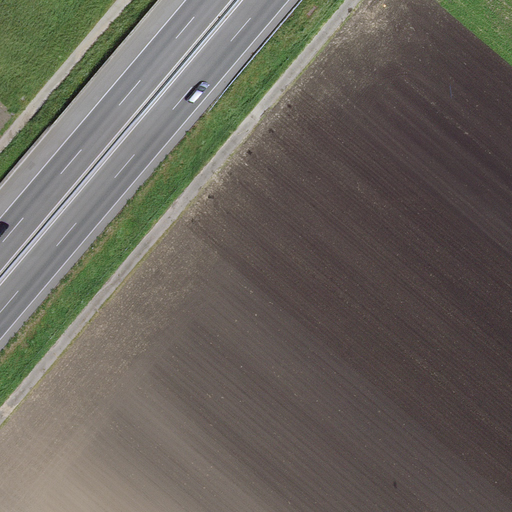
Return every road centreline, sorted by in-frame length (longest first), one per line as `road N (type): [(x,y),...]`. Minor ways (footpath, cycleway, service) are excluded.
road 1 (track): [(359,0),(0,426)]
road 2 (motorway): [(0,312),(265,0)]
road 3 (motorway): [(208,0),(0,244)]
road 4 (track): [(0,148),(125,0)]
